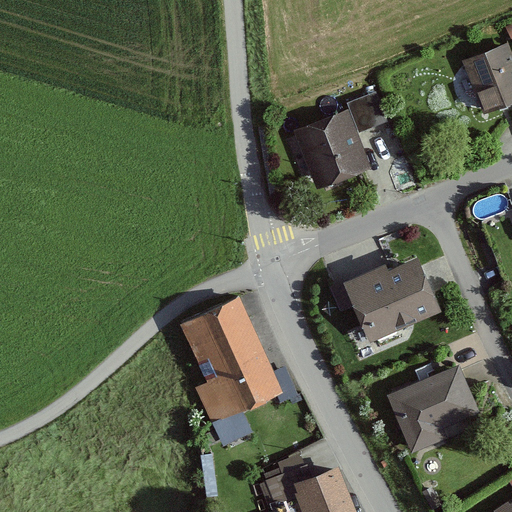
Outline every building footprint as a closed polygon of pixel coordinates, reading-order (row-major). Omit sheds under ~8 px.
[(463,62),(482,113),(511,102),(511,57),(507,45),(463,62)] [(347,100),(349,107),(358,131),(388,120),(377,90),(347,100)] [(294,127),(315,184),(370,163),(358,131),(349,107),(294,127)] [(343,282),(369,343),(437,314),(413,259),(385,271),(382,265),(343,282)] [(197,386),(213,420),(241,407),(275,391),(280,388),(271,369),(237,297),(180,324),(207,381),(197,386)] [(284,364),(271,369),(280,388),(275,391),(280,401),(297,393),(284,364)] [(458,365),(385,397),(410,454),(445,439),(440,427),(478,410),(458,365)] [(252,431),(241,407),(213,420),(223,443),(252,431)] [(295,479),(310,473),(301,450),(278,459),(280,465),(263,472),(276,504),(297,496),(294,489),(298,487),(295,479)] [(305,511),(307,511),(356,511),(338,463),(310,473),(295,479),(298,487),(294,489),(297,496),(302,511),(305,511)] [(511,511),(511,501),(496,511),(511,511)]
